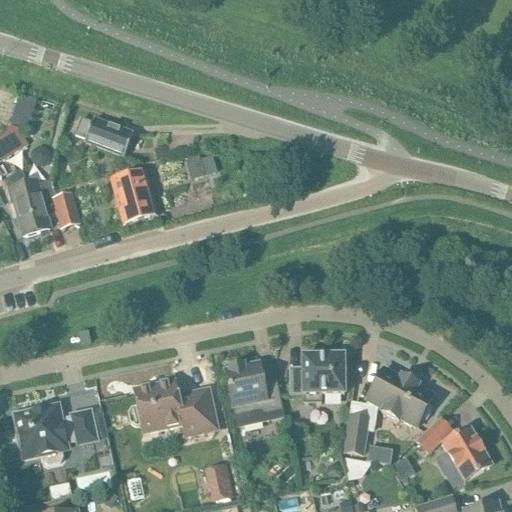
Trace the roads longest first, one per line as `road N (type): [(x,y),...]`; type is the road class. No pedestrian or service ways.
road 1 (residential): [(511,417),(473,368),(437,344),(358,317),(307,313),(0,379)]
road 2 (unclassified): [(0,285),(366,188),(394,163)]
road 3 (tertiary): [(394,163),(0,45)]
road 4 (tertiary): [(511,195),(394,163)]
